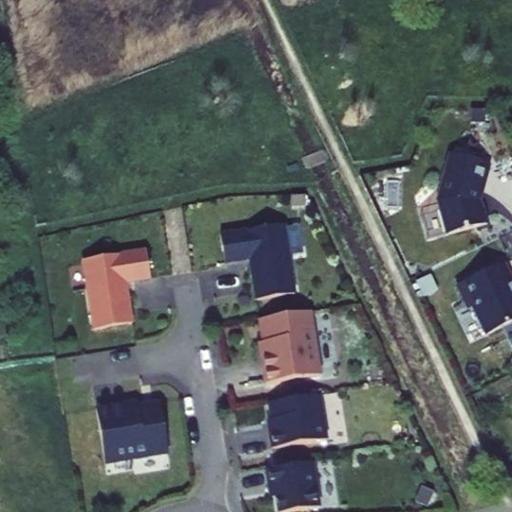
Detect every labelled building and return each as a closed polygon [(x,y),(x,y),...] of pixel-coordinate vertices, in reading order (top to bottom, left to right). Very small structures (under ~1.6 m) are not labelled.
[(448,245),(487,235),(483,219),(477,216),(475,212),(479,200),(482,199),(488,175),(451,166),(439,212),(448,245)] [(222,246),(226,274),(251,270),(258,311),(296,305),(285,236),(222,246)] [(85,272),(96,341),(134,335),(128,294),(153,290),(148,262),(85,272)] [(511,292),(503,274),(457,296),(466,315),(473,318),(486,346),(503,338),(511,356),(511,292)] [(263,370),(267,395),(322,386),(312,323),(261,331),(265,354),(267,369),(263,370)] [(271,444),(274,459),(329,450),(322,406),(270,414),(273,430),(275,443),(271,444)] [(99,420),(108,475),(171,465),(163,414),(140,418),(125,420),(124,416),(99,420)] [(321,511),(315,472),(268,480),(271,496),(276,495),(278,508),(278,511),(321,511)]
